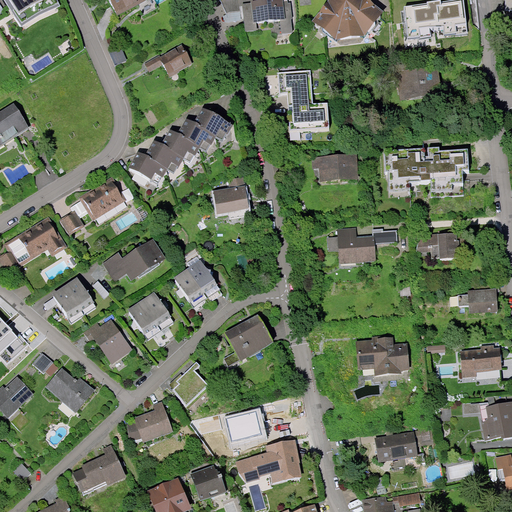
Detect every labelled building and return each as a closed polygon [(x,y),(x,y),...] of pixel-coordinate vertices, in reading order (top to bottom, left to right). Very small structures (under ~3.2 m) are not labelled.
[(57,0),(4,0),(21,26),(37,16),(60,5),(57,0)] [(111,0),(121,17),(151,0),(111,0)] [(367,0),(335,0),(316,25),(340,44),(370,41),(388,16),(367,0)] [(463,0),(454,0),(404,6),(408,38),(467,30),(463,0)] [(285,3),(243,7),(246,38),(261,36),(261,28),(280,26),(281,37),(295,35),(292,7),(285,3)] [(152,73),(166,65),(174,78),(196,66),(185,47),(149,68),(152,73)] [(443,72),(400,75),(402,102),(395,102),(397,126),(423,124),(422,103),(445,102),(443,72)] [(313,73),(268,77),(270,99),(290,97),(293,135),(333,132),(331,107),(316,108),(313,73)] [(0,117),(0,150),(32,130),(17,107),(0,117)] [(207,108),(199,124),(221,136),(228,140),(237,124),(207,108)] [(191,120),(183,135),(204,147),(212,151),(221,136),(199,124),(191,120)] [(174,131),(166,147),(187,158),(195,162),(204,147),(183,135),(174,131)] [(158,142),(149,158),(171,170),(179,174),(187,158),(166,147),(158,142)] [(472,152),(386,156),(388,199),(413,198),(412,189),(433,188),(434,201),(468,199),(466,175),(473,175),(472,152)] [(142,154),(133,169),(163,185),(171,170),(149,158),(142,154)] [(358,156),(313,159),(314,171),(321,171),(322,185),(359,183),(358,156)] [(116,177),(82,198),(96,221),(130,201),(116,177)] [(221,214),(252,209),(247,178),(231,180),(233,190),(217,193),(221,214)] [(78,210),(63,219),(73,236),(88,227),(78,210)] [(2,258),(12,274),(52,248),(57,256),(72,246),(52,216),(8,245),(12,251),(2,258)] [(339,240),(328,240),(329,253),(342,252),(342,266),(378,265),(378,244),(398,244),(398,233),(385,234),(384,229),(374,229),(374,239),(358,240),(358,230),(339,230),(339,240)] [(417,238),(419,256),(433,255),(434,260),(443,264),(465,263),(463,237),(440,239),(440,236),(417,238)] [(157,240),(126,259),(122,253),(105,264),(117,282),(132,273),(137,281),(170,260),(157,240)] [(200,260),(187,269),(205,293),(218,284),(200,260)] [(191,303),(205,293),(187,269),(174,278),(191,303)] [(58,300),(73,322),(99,304),(84,282),(58,300)] [(99,283),(94,287),(106,300),(110,296),(99,283)] [(471,296),(460,297),(460,309),(471,308),(472,317),(503,315),(501,290),(471,293),(471,296)] [(154,292),(141,300),(161,331),(174,322),(154,292)] [(161,331),(141,300),(128,309),(148,340),(161,331)] [(0,316),(0,353),(18,336),(0,316)] [(242,364),(244,369),(278,352),(263,320),(228,337),(237,355),(242,364)] [(117,323),(106,330),(101,323),(87,333),(93,340),(96,337),(111,357),(131,343),(117,323)] [(410,339),(356,343),(359,375),(376,373),(376,380),(413,377),(410,339)] [(452,345),(430,348),(431,356),(453,354),(452,345)] [(481,352),(462,353),(464,383),(477,382),(476,374),(505,372),(503,351),(498,351),(498,346),(481,347),(481,352)] [(35,363),(46,373),(56,363),(44,353),(35,363)] [(242,364),(237,355),(225,361),(230,370),(242,364)] [(203,369),(198,364),(178,382),(182,386),(176,391),(190,407),(210,389),(197,374),(203,369)] [(65,367),(49,387),(80,413),(98,390),(84,378),(81,381),(65,367)] [(0,396),(0,406),(12,418),(37,394),(20,377),(0,396)] [(485,402),(463,404),(465,418),(484,416),(486,442),(511,439),(511,400),(510,401),(510,393),(484,396),(485,402)] [(175,435),(164,402),(154,406),(157,412),(136,419),(138,426),(130,426),(131,444),(145,443),(145,445),(175,435)] [(253,417),(229,422),(231,431),(233,444),(257,439),(253,417)] [(231,431),(229,422),(218,424),(220,433),(231,431)] [(431,428),(414,431),(416,447),(433,444),(431,428)] [(414,431),(375,438),(379,463),(418,456),(416,447),(414,431)] [(305,480),(298,443),(266,449),(271,475),(258,478),(260,488),(305,480)] [(128,481),(114,447),(104,451),(108,458),(84,468),(86,471),(75,475),(83,496),(108,486),(109,489),(128,481)] [(511,458),(498,462),(501,475),(507,474),(511,494),(511,458)] [(23,463),(15,471),(25,481),(34,473),(23,463)] [(220,468),(193,478),(202,504),(229,494),(220,468)] [(194,511),(183,481),(152,492),(159,511),(194,511)] [(419,493),(392,497),(394,504),(399,503),(400,506),(421,503),(419,493)] [(386,496),(362,500),(363,511),(394,511),(392,501),(386,502),(386,496)] [(71,511),(66,498),(57,502),(59,506),(44,511),(71,511)]
